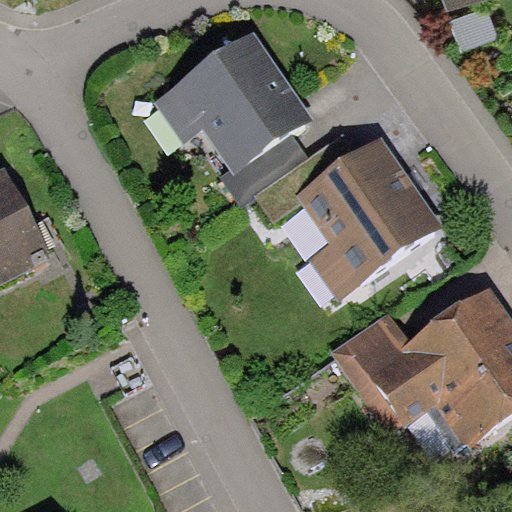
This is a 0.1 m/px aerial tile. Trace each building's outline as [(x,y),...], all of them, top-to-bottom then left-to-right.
[(450,22),(462,53),(500,37),(487,6),(450,22)] [(315,121),(255,34),(155,103),(184,146),(204,132),(231,172),(234,176),(293,136),(315,121)] [(309,160),(293,136),(234,176),(231,172),(221,179),(242,210),(258,199),(256,196),(309,160)] [(297,197),(357,157),(344,137),(309,160),(256,196),(258,199),(275,224),(303,206),(297,197)] [(444,231),(382,140),(357,157),(297,197),(303,206),(331,247),(310,262),(338,303),(444,231)] [(0,287),(37,269),(32,259),(48,251),(6,170),(0,173),(0,287)] [(511,322),(489,290),(411,346),(355,385),(393,437),(436,407),(468,451),(511,420),(511,322)] [(334,355),(355,385),(411,346),(390,316),(334,355)]
